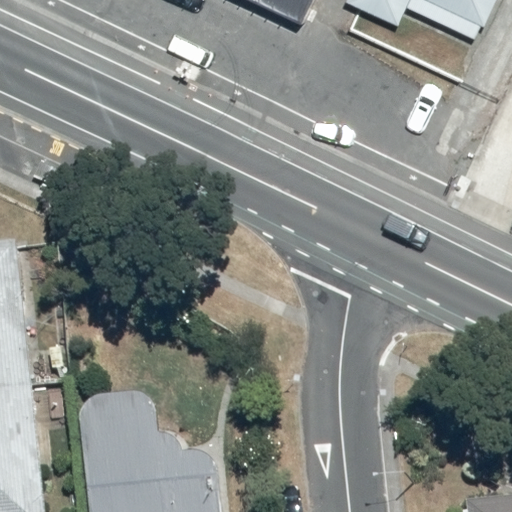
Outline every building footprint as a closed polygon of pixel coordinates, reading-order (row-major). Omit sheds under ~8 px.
[(199,0),(303,49),(326,0),(199,0)] [(362,0),(408,25),(419,3),(482,37),(502,0),(362,0)] [(0,511),(55,511),(33,239),(0,241),(0,511)] [(94,397),(101,511),(233,511),(231,452),(193,453),(169,429),(167,392),(94,397)] [(511,511),(511,502),(479,505),(479,511),(511,511)]
